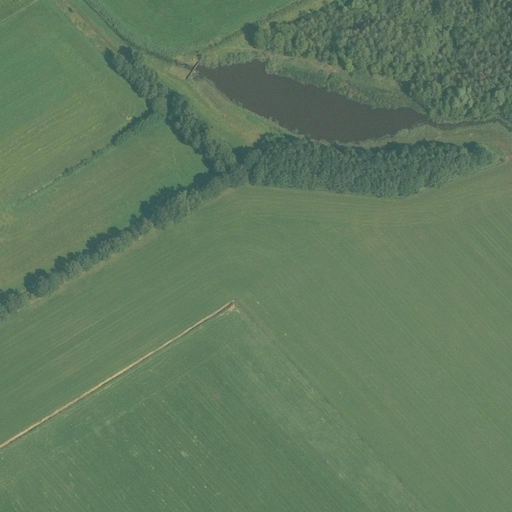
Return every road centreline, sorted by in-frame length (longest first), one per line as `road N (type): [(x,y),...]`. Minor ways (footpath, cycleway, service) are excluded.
road 1 (track): [(68,0),(118,50),(183,87),(225,126),(299,142),(467,145),(511,156)]
road 2 (track): [(0,310),(243,171),(266,138)]
